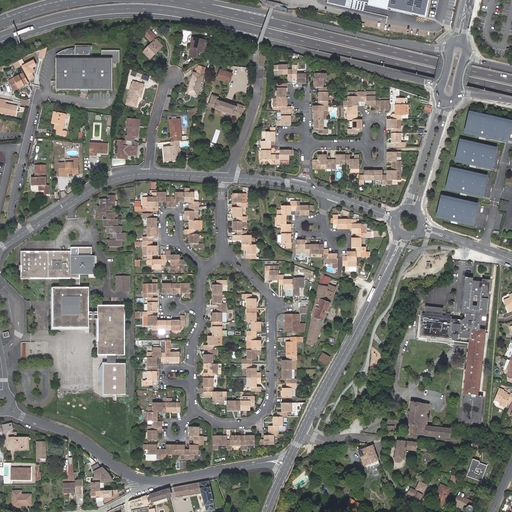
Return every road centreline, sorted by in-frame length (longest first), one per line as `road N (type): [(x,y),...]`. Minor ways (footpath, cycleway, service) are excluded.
road 1 (primary): [(16,33),(81,12),(162,9),(511,90)]
road 2 (primary): [(16,33),(153,15),(438,90)]
road 3 (primary): [(511,79),(169,0)]
road 4 (primary): [(449,45),(418,48),(203,0)]
road 5 (tertiary): [(302,432),(403,235)]
road 6 (residential): [(271,306),(264,411),(243,424),(195,412)]
road 7 (residential): [(145,480),(9,408)]
road 8 (tertiary): [(21,233),(100,184),(149,173)]
road 9 (residential): [(286,465),(145,480)]
